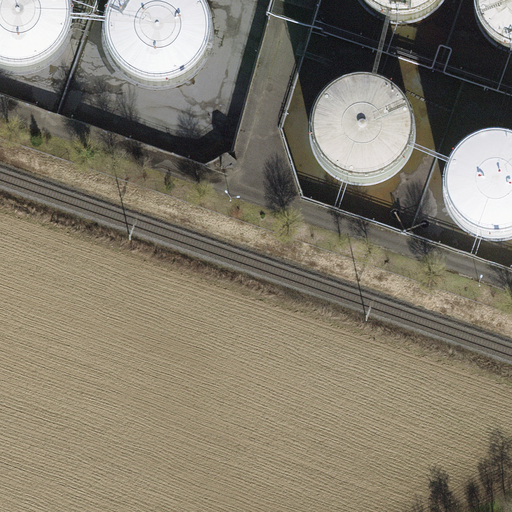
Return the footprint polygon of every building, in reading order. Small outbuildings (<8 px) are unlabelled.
[(0,0),(0,69),(14,73),(35,69),(52,58),(64,41),(68,21),(65,1),(63,0),(0,0)] [(120,0),(109,16),(105,36),(108,56),(119,74),(136,86),(156,90),(176,87),(194,76),(205,59),(210,39),(206,19),(195,1),(193,0),(120,0)] [(360,0),(369,11),(385,22),(404,26),(422,22),(438,11),(445,0),(360,0)] [(511,0),(479,0),(478,8),(482,27),(493,43),(509,53),(511,53),(511,0)] [(316,115),(312,135),(315,156),(326,173),(343,185),(363,189),(383,186),(400,175),(412,158),(417,138),(413,118),(402,100),(385,89),(365,84),(345,88),(328,99),(316,115)] [(452,170),(447,190),(451,210),(462,228),(478,240),(498,244),(511,241),(511,141),(501,139),(481,142),(464,153),(452,170)]
